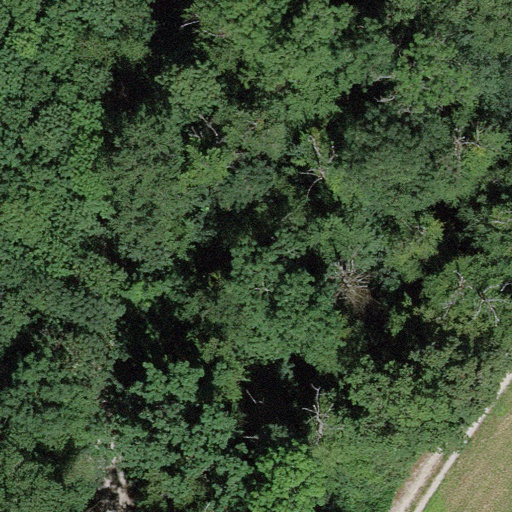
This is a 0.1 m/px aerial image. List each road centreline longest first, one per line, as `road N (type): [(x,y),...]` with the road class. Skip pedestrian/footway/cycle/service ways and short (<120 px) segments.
road 1 (track): [(144,0),(99,400),(119,511)]
road 2 (track): [(398,511),(511,337)]
